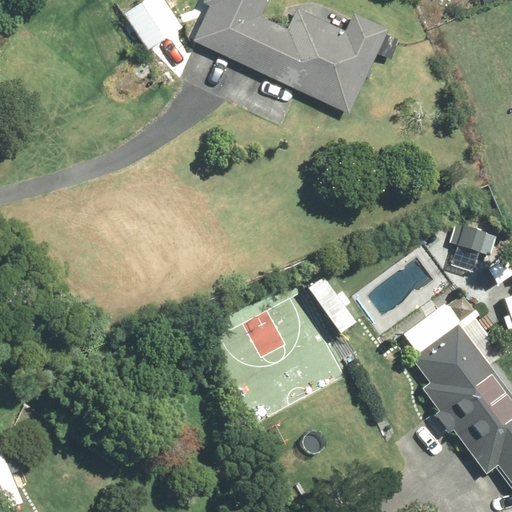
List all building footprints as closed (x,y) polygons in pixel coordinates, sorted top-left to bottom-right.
[(180,29),(160,0),(145,0),(120,16),(144,53),(180,29)] [(266,0),(201,0),(199,5),(206,9),(189,44),(346,116),(385,32),(351,16),(342,34),(293,11),(284,32),(257,20),(266,0)] [(476,255),(483,234),(461,227),(454,248),(476,255)] [(501,261),(483,272),(493,288),(511,277),(501,261)] [(511,511),(511,402),(455,326),(408,360),(426,384),(418,390),(435,413),(430,417),(445,437),(450,434),(482,477),(493,469),(511,493),(511,510),(507,511),(511,511)] [(329,447),(302,461),(312,480),(339,465),(329,447)]
